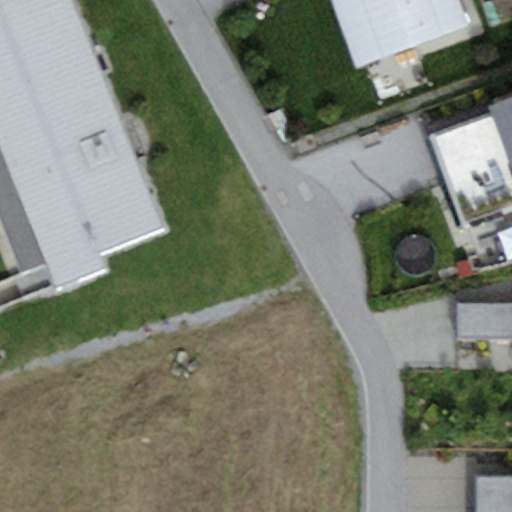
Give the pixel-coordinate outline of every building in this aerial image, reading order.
[(0,0),(0,84),(92,47),(72,0),(0,0)] [(329,0),(354,67),(468,26),(458,0),(329,0)] [(98,250),(164,223),(92,47),(0,84),(0,278),(41,262),(51,285),(103,264),(98,250)] [(511,96),(486,106),(489,113),(429,135),(463,227),(511,208),(511,96)] [(511,511),(511,473),(472,474),(472,511),(511,511)]
